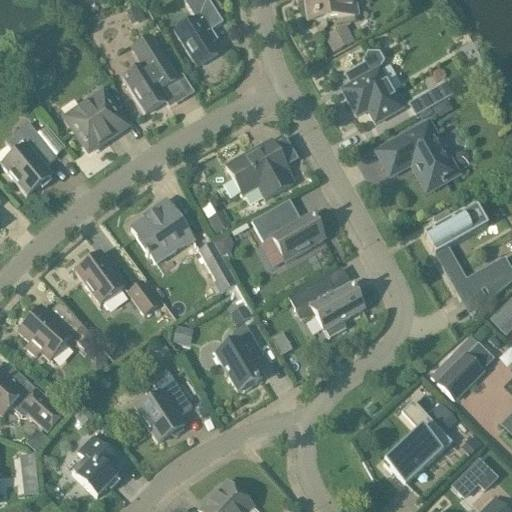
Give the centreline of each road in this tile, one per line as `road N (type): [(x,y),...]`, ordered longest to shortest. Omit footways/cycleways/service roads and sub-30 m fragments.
road 1 (residential): [(309,427),(337,392),(397,346),(405,311),(288,96)]
road 2 (residential): [(0,289),(130,178),(288,96)]
road 3 (residential): [(309,427),(218,451),(144,511)]
